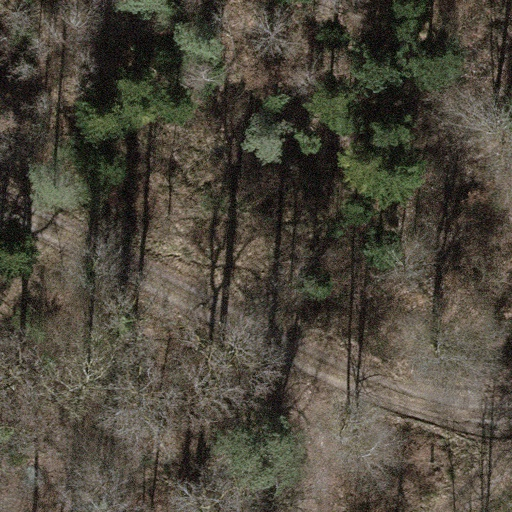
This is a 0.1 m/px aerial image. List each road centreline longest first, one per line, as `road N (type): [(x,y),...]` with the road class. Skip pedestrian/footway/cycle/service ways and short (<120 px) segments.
road 1 (track): [(0,214),(329,379),(511,411)]
road 2 (track): [(329,379),(321,511)]
